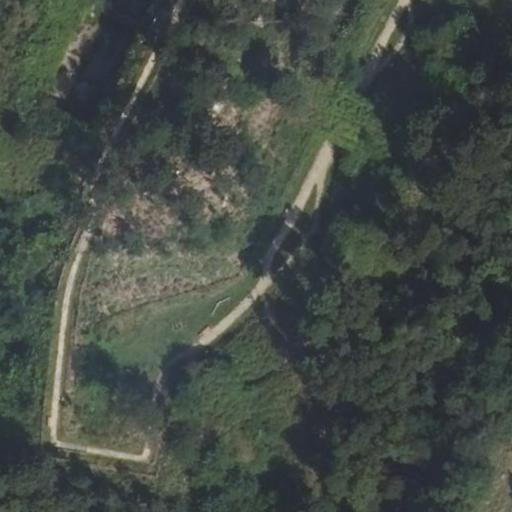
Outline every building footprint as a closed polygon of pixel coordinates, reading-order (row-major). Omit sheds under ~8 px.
[(0,109),(29,124),(38,106),(89,0),(21,0),(15,13),(0,43),(0,109)] [(0,0),(0,6),(15,13),(21,0),(0,0)] [(152,0),(88,129),(38,106),(29,124),(115,163),(106,182),(182,217),(199,181),(284,0),(152,0)] [(511,43),(443,15),(429,22),(417,51),(422,69),(500,102),(511,75),(511,43)] [(323,139),(345,92),(296,69),(284,97),(292,101),(284,120),(323,139)] [(370,103),(345,92),(323,139),(349,151),(354,141),(374,150),(385,125),(365,115),(370,103)] [(351,212),(334,219),(322,249),(325,267),(413,305),(438,248),(351,212)] [(93,340),(27,334),(24,365),(90,372),(93,340)] [(228,367),(212,362),(182,378),(177,394),(213,472),(267,448),(228,367)] [(205,511),(197,497),(164,508),(166,511),(205,511)]
